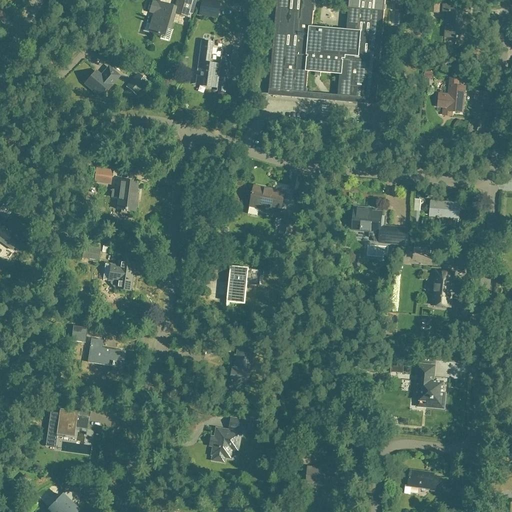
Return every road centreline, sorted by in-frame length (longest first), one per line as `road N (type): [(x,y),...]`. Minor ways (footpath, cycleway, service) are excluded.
road 1 (residential): [(374,511),(386,449),(449,449),(474,435),(494,184)]
road 2 (residential): [(124,511),(166,306),(187,131)]
road 3 (residential): [(187,131),(313,166),(494,184)]
road 4 (residential): [(106,0),(86,50),(43,100),(66,116),(155,120),(187,131)]
road 5 (track): [(0,327),(46,248),(21,152),(25,117),(43,100)]
road 6 (residential): [(494,184),(507,0)]
